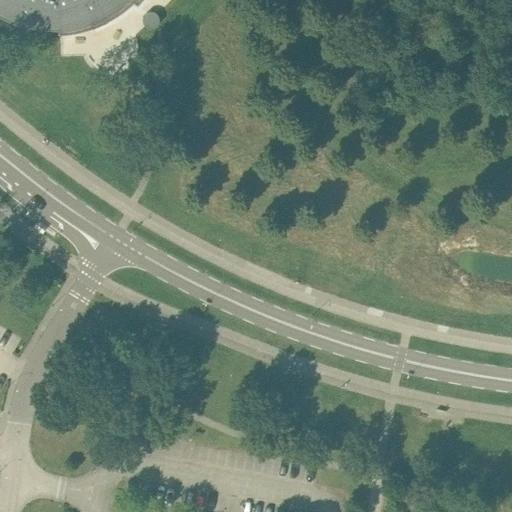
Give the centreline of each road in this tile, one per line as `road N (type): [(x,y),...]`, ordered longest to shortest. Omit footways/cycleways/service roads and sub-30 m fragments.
road 1 (tertiary): [(511,380),(399,360),(309,332),(114,239)]
road 2 (residential): [(15,453),(29,379),(114,239)]
road 3 (tertiary): [(114,239),(0,155)]
